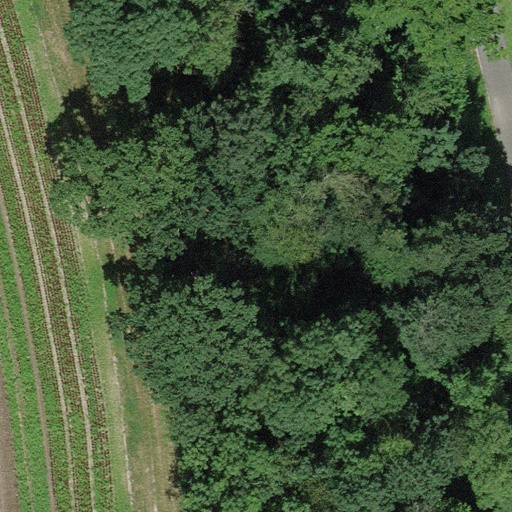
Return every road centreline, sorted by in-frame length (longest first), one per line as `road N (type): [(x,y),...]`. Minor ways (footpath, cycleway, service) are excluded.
road 1 (track): [(57,0),(162,511)]
road 2 (residential): [(479,0),(511,134)]
